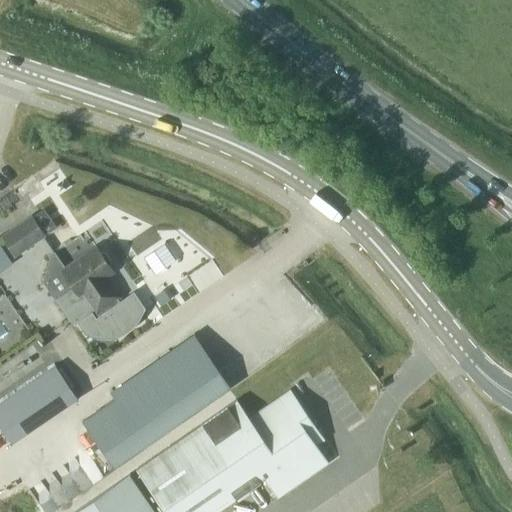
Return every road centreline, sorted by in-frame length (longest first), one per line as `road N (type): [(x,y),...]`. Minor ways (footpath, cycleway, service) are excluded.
road 1 (secondary): [(330,201),(227,141),(14,67)]
road 2 (primary): [(489,190),(240,0)]
road 3 (secondary): [(450,337),(330,201)]
